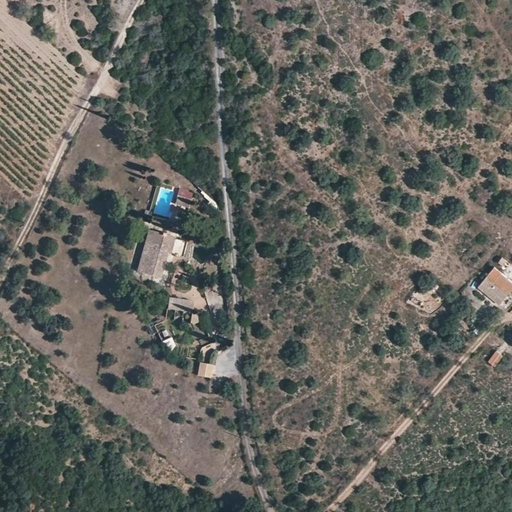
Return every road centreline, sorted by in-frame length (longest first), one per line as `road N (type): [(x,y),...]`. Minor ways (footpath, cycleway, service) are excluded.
road 1 (unclassified): [(216,0),(245,422),(266,503)]
road 2 (track): [(142,0),(61,148),(0,287)]
road 3 (track): [(328,511),(492,325)]
